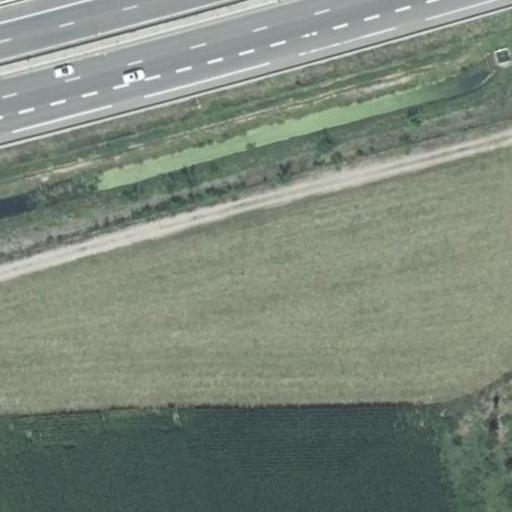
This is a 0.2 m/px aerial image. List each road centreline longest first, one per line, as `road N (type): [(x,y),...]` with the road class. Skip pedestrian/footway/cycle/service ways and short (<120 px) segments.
road 1 (track): [(0,270),(511,133)]
road 2 (trunk): [(161,57),(368,0)]
road 3 (trunk): [(0,124),(161,57)]
road 4 (trunk): [(162,0),(0,44)]
road 5 (trunk): [(0,99),(161,57)]
